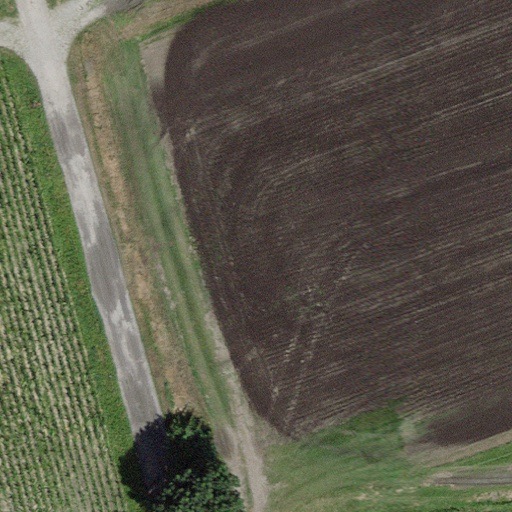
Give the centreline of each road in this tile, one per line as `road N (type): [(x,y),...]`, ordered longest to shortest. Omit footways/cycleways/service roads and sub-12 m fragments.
road 1 (track): [(187,511),(112,325),(28,0)]
road 2 (track): [(153,0),(38,38),(0,41)]
